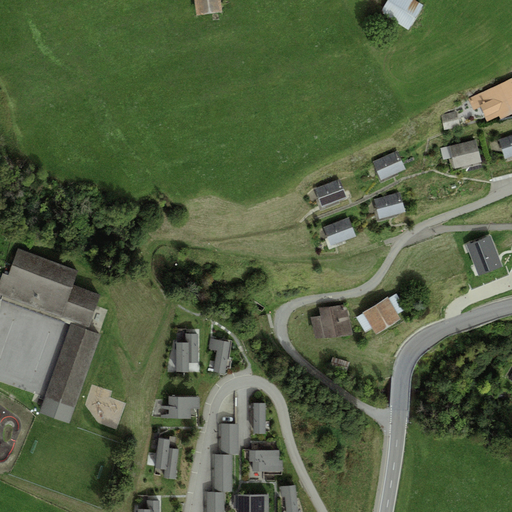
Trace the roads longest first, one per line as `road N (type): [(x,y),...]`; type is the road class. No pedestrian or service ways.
road 1 (residential): [(398,426),(299,360),(282,331),(286,311),(365,288),(409,235),(511,188)]
road 2 (residential): [(323,511),(293,454),(281,405),(258,382),(238,383),(218,398),(192,511)]
road 3 (secondary): [(511,308),(454,324),(414,348),(402,369),(398,426)]
